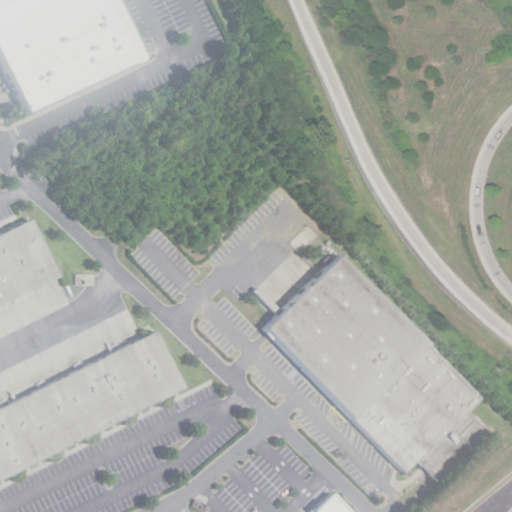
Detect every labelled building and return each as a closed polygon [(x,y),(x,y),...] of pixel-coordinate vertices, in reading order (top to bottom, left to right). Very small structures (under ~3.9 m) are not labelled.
[(0,0),(0,63),(25,115),(138,60),(108,0),(0,0)] [(0,235),(29,221),(56,276),(0,304),(0,235)] [(262,328),(402,472),(414,460),(435,481),(485,433),(464,411),(476,399),(336,256),(262,328)] [(0,409),(154,332),(182,389),(0,479),(0,409)] [(310,511),(329,493),(347,511),(310,511)]
